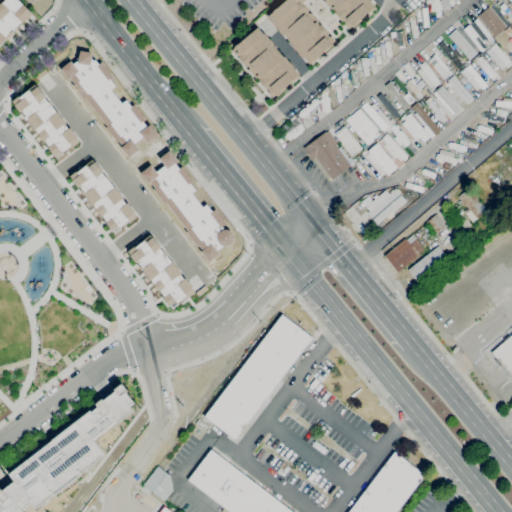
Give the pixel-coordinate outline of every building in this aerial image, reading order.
[(3,0),(0,3),(0,42),(31,14),(18,0),(3,0)] [(335,43),(302,3),(305,0),(323,0),(349,30),(376,7),(370,0),(285,0),(266,16),(308,66),(335,43)] [(449,5),(450,9),(442,9),(441,0),(453,0),(454,4),(449,5)] [(495,37),(478,17),(489,7),(507,27),(495,37)] [(412,38),(409,17),(414,17),(418,37),(412,38)] [(300,76),(259,25),(231,48),(272,98),(300,76)] [(481,51),(463,29),(468,25),(470,26),(472,25),(479,34),(481,32),(487,40),(483,43),(486,47),(481,51)] [(463,51),(449,36),(456,30),(470,45),(463,51)] [(396,32),(401,31),(404,46),(398,47),(396,32)] [(455,65),(438,45),(442,41),(448,48),(450,46),(462,59),(455,65)] [(500,68),(486,52),(495,44),(511,64),(507,68),(504,65),(500,68)] [(209,263),(227,233),(207,203),(201,207),(192,193),(195,189),(169,153),(161,159),(165,164),(155,171),(145,157),(142,159),(137,152),(142,149),(146,141),(155,136),(128,97),(120,103),(112,91),(115,85),(99,62),(81,51),(77,58),(64,67),(134,167),(143,169),(139,172),(151,189),(163,197),(209,263)] [(444,80),(428,61),(433,56),(436,54),(452,73),(444,80)] [(492,80),(475,61),(481,56),(498,75),(492,80)] [(364,76),(361,58),(366,58),(369,75),(364,76)] [(430,89),(416,71),(420,68),(419,66),(425,62),(439,81),(430,89)] [(476,91),(461,72),(469,64),(487,86),(482,90),(480,88),(476,91)] [(467,104),(447,81),(453,76),(473,99),(467,104)] [(405,110),(385,86),(390,81),(410,105),(405,110)] [(418,99),(409,88),(408,90),(405,86),(406,85),(406,84),(410,81),(422,96),(418,99)] [(36,83),(12,101),(56,160),(80,142),(36,83)] [(455,114),(436,92),(442,86),(462,108),(455,114)] [(326,112),(322,93),(327,92),(330,111),(326,112)] [(395,118),(377,96),(382,93),(397,112),(401,109),(403,112),(395,118)] [(443,122),(442,120),(440,122),(431,112),(433,111),(427,104),(432,100),(438,108),(440,106),(446,113),(444,115),(447,119),(443,122)] [(382,130),(362,106),(366,102),(370,107),(374,103),(391,122),(382,130)] [(435,135),(412,107),(417,103),(440,131),(435,135)] [(504,122),(484,117),(486,112),(505,117),(504,122)] [(424,142),(420,137),(416,140),(402,124),(406,121),(404,118),(410,113),(430,137),(424,142)] [(366,144),(347,120),(351,116),(371,140),(366,144)] [(289,138),(286,134),(300,124),(303,129),(289,138)] [(491,135),(477,130),(478,125),(492,130),(491,135)] [(352,156),(335,133),(344,126),(345,128),(346,127),(362,148),(352,156)] [(407,147),(392,130),(396,127),(411,144),(407,147)] [(332,179),(316,157),(313,159),(304,147),(327,130),(336,143),(335,144),(338,148),(340,146),(349,159),(347,160),(351,165),(332,179)] [(476,142),(461,137),(462,132),(478,137),(476,142)] [(400,161),(397,157),(395,159),(382,144),(385,141),(382,138),(387,133),(407,156),(406,157),(407,158),(405,160),(404,159),(403,160),(402,159),(400,161)] [(382,176),(366,156),(369,153),(368,151),(378,142),(398,167),(388,175),(386,172),(382,176)] [(455,165),(451,164),(451,162),(443,160),(442,162),(435,161),(437,154),(439,154),(440,149),(454,153),(452,157),(457,159),(455,165)] [(94,158),(70,175),(114,235),(137,218),(94,158)] [(434,178),(422,174),(423,173),(421,172),(422,169),(424,170),(424,169),(436,173),(434,178)] [(420,192),(406,187),(407,182),(422,187),(420,192)] [(378,224),(368,212),(370,211),(366,207),(375,199),(373,197),(376,194),(378,196),(386,190),(389,194),(396,188),(406,200),(391,212),(394,216),(390,219),(387,216),(378,224)] [(472,222),(464,212),(468,208),(465,204),(463,205),(460,201),(461,200),(458,196),(468,188),(487,209),(472,222)] [(435,234),(426,222),(436,213),(446,225),(435,234)] [(466,229),(457,218),(462,214),(471,224),(466,229)] [(501,228),(497,223),(502,218),(507,224),(501,228)] [(489,236),(484,230),(487,227),(483,222),(486,219),(495,231),(489,236)] [(152,234),(128,251),(170,308),(193,291),(152,234)] [(398,271),(385,256),(406,238),(407,239),(412,234),(425,249),(398,271)] [(423,288),(408,270),(438,246),(453,264),(423,288)] [(235,440),(205,416),(282,314),(313,337),(235,440)] [(511,332),(490,353),(511,376),(511,375),(511,332)] [(3,491),(0,488),(0,511),(24,511),(22,510),(30,502),(36,510),(106,455),(95,440),(133,411),(117,390),(9,474),(15,482),(3,491)] [(230,511),(229,511),(228,511),(223,511),(221,510),(224,507),(188,480),(212,449),(294,511),(230,511)] [(396,511),(349,511),(395,452),(425,475),(396,511)] [(164,501),(144,484),(158,465),(170,475),(173,490),(164,501)]
